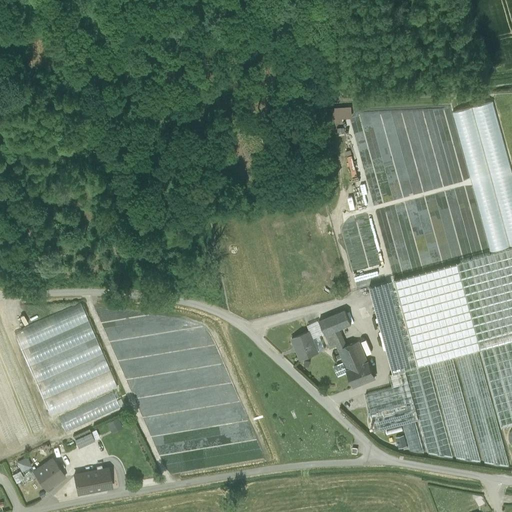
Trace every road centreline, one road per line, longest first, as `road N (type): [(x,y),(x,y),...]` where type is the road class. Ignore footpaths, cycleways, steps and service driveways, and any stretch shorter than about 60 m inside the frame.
road 1 (unclassified): [(0,297),(120,294),(231,315),(394,461)]
road 2 (unclassified): [(27,511),(277,466),(394,461)]
